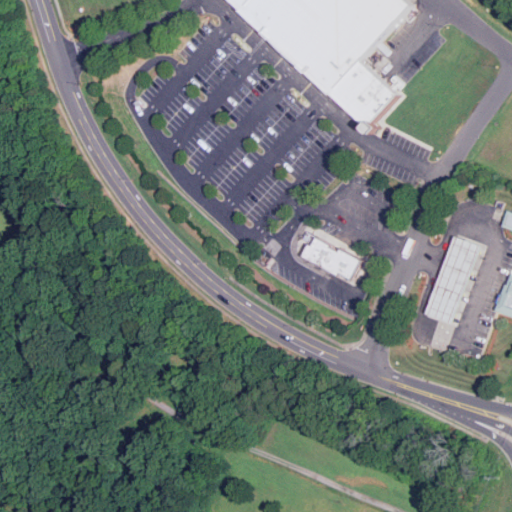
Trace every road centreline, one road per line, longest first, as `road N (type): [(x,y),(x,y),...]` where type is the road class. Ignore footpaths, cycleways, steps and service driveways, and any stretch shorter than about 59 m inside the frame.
road 1 (residential): [(61,61),(118,179),(172,244),(247,310),(370,371)]
road 2 (residential): [(370,371),(444,177),(511,70)]
